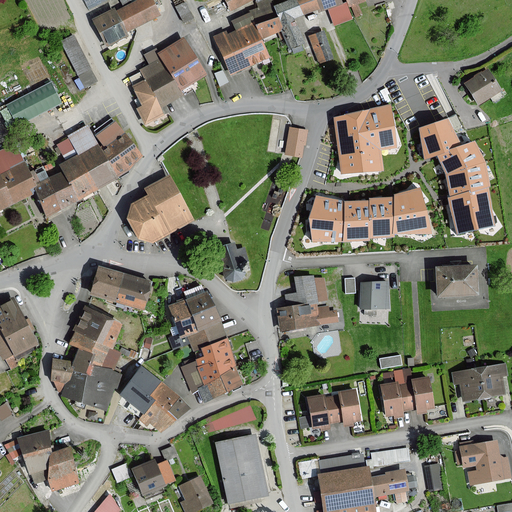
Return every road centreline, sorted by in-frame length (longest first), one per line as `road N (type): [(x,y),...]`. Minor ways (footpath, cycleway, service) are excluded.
road 1 (residential): [(53,321),(48,388),(86,430),(159,437),(273,383)]
road 2 (residential): [(282,456),(494,418),(511,422)]
road 3 (residential): [(323,108),(279,236),(264,317)]
road 4 (residential): [(323,108),(218,108),(151,154)]
road 5 (residential): [(264,317),(186,270),(95,253)]
road 6 (residential): [(69,0),(151,154)]
road 7 (unclassified): [(388,64),(469,62),(511,40)]
